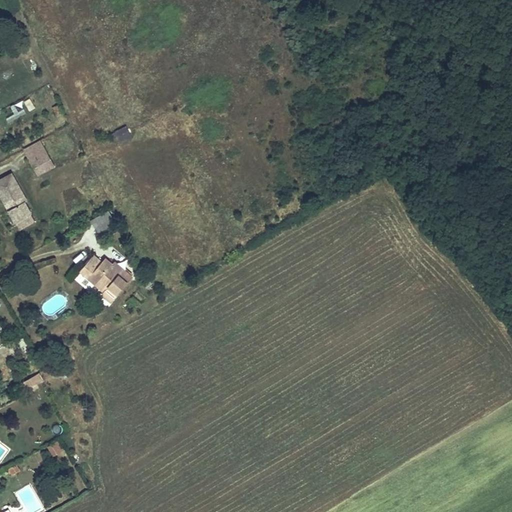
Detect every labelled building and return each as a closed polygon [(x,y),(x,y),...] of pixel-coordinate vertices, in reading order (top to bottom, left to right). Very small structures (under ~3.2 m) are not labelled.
[(118,141),(131,136),(128,126),(115,131),(118,141)] [(23,153),(40,143),(36,136),(19,145),(23,153)] [(29,163),(45,153),(40,143),(23,153),(29,163)] [(32,168),(49,159),(45,153),(29,163),(32,168)] [(21,193),(7,169),(0,173),(0,196),(16,224),(31,216),(18,194),(21,193)] [(112,219),(105,206),(88,215),(95,229),(112,219)] [(89,251),(77,266),(87,273),(89,271),(104,284),(102,287),(100,290),(109,297),(130,271),(122,264),(119,268),(110,260),(102,254),(98,258),(89,251)] [(122,264),(113,257),(110,260),(119,268),(122,264)] [(89,271),(87,273),(102,287),(104,284),(89,271)] [(0,346),(0,348),(3,356),(11,353),(7,344),(0,346)] [(23,367),(27,374),(33,370),(30,364),(23,367)] [(23,367),(15,372),(18,379),(27,374),(23,367)] [(39,371),(25,379),(30,387),(44,379),(39,371)] [(47,446),(53,456),(65,449),(60,439),(47,446)] [(15,461),(12,455),(5,459),(8,465),(15,461)] [(12,474),(20,471),(18,464),(9,467),(12,474)]
